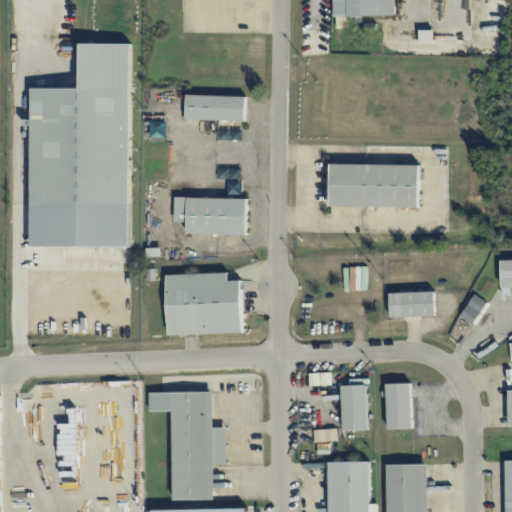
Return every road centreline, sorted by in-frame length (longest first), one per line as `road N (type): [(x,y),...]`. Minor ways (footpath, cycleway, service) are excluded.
road 1 (residential): [(0,367),(418,354),(447,368),(470,401),(474,511)]
road 2 (residential): [(279,357),(283,0)]
road 3 (residential): [(279,357),(282,511)]
